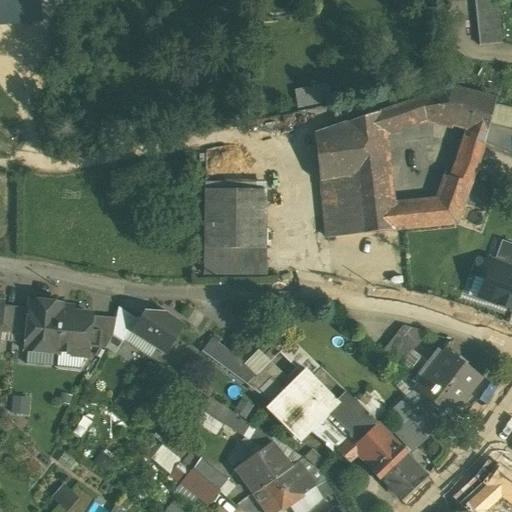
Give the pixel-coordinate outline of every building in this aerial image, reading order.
[(474,0),(480,46),(501,43),(495,0),(474,0)] [(296,87),(298,106),(327,103),(326,85),(296,87)] [(452,89),(349,123),(351,144),(381,134),(427,119),(443,123),(452,89)] [(494,101),(452,89),(443,123),(469,130),(485,134),(492,106),(494,101)] [(511,110),(492,106),(485,134),(482,143),(511,157),(511,110)] [(349,123),(312,135),(318,183),(320,183),(354,178),(351,144),(349,123)] [(485,134),(469,130),(458,167),(475,166),(483,145),(482,145),(482,143),(485,134)] [(381,134),(351,144),(354,178),(385,173),(381,134)] [(475,166),(458,167),(453,182),(468,187),(469,183),(475,166)] [(354,178),(320,183),(327,238),(392,231),(389,211),(385,173),(354,178)] [(441,206),(389,211),(392,231),(455,224),(461,205),(468,187),(453,182),(441,206)] [(494,192),(469,183),(468,187),(461,205),(486,214),(494,192)] [(265,192),(204,191),(203,250),(264,252),(265,192)] [(494,263),(511,270),(511,245),(502,242),(494,263)] [(483,300),(511,310),(511,270),(494,263),(492,263),(485,280),(490,282),(483,300)] [(60,305),(29,302),(26,336),(24,350),(86,356),(87,348),(90,316),(90,315),(60,312),(60,305)] [(15,308),(3,307),(1,334),(13,334),(15,308)] [(29,309),(15,308),(13,334),(26,336),(29,309)] [(138,321),(118,308),(116,319),(112,335),(122,342),(129,331),(131,332),(138,322),(137,322),(138,321)] [(165,314),(143,313),(138,321),(137,322),(138,322),(131,332),(164,354),(183,325),(165,314)] [(116,319),(90,316),(87,348),(105,349),(112,335),(116,319)] [(426,332),(399,326),(380,354),(397,371),(426,332)] [(282,393),(218,346),(221,341),(214,336),(201,352),(271,404),(282,393)] [(307,357),(291,341),(279,353),(296,369),(297,367),(307,357)] [(481,379),(443,350),(413,389),(449,418),(450,419),(481,379)] [(344,392),(307,357),(297,367),(302,372),(305,370),(335,401),(344,392)] [(335,401),(305,370),(302,372),(282,393),(271,404),(265,409),(300,444),(324,420),(335,409),(339,404),(335,401)] [(92,376),(87,382),(93,386),(98,380),(92,376)] [(449,418),(413,389),(392,411),(405,424),(394,432),(413,451),(449,418)] [(377,424),(344,392),(335,401),(339,404),(335,409),(358,431),(351,437),(356,443),(354,445),(360,453),(381,476),(405,454),(376,425),(377,424)] [(249,417),(252,403),(239,399),(235,413),(249,417)] [(229,415),(208,402),(203,409),(224,423),(229,415)] [(358,431),(335,409),(324,420),(329,425),(317,437),(336,452),(348,462),(360,453),(354,445),(356,443),(351,437),(358,431)] [(267,440),(229,415),(224,423),(264,449),(271,443),(272,440),(269,438),(267,440)] [(190,454),(174,442),(167,435),(159,445),(183,463),(183,462),(189,455),(190,454)] [(291,467),(271,443),(264,449),(253,456),(272,480),(291,467)] [(427,478),(405,454),(381,476),(403,500),(427,478)] [(198,462),(189,455),(183,462),(192,469),(198,462)] [(253,456),(235,469),(252,494),(272,480),(253,456)] [(226,480),(200,460),(198,462),(192,469),(218,490),(226,480)] [(318,471),(301,460),(298,462),(315,487),(313,488),(322,500),(333,494),(325,480),(323,481),(318,471)] [(511,465),(506,461),(484,491),(483,490),(472,501),(485,511),(500,497),(511,505),(511,465)] [(192,469),(183,462),(183,463),(176,472),(185,479),(192,469)] [(272,480),(252,494),(265,511),(279,511),(313,488),(315,487),(298,462),(291,467),(272,480)] [(218,490),(192,469),(185,479),(183,481),(210,501),(218,490)] [(64,484),(53,497),(69,511),(80,497),(64,484)] [(483,511),(485,511),(472,501),(462,510),(464,511),(483,511)]
